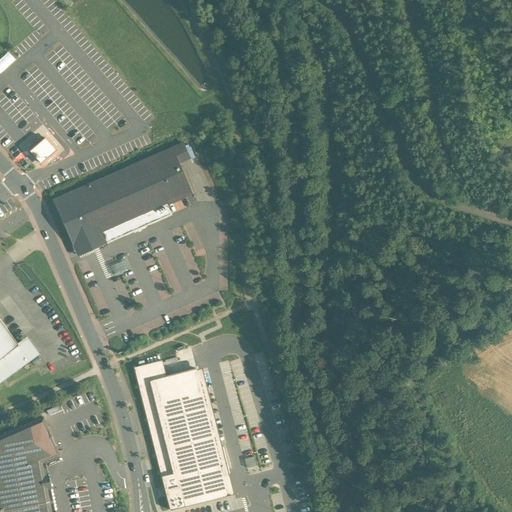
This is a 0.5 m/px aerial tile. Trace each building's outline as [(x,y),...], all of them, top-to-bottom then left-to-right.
[(39,144),(29,152),(40,164),(52,154),(53,154),(55,152),(54,152),(55,151),(47,142),(48,141),(46,139),(46,140),(45,139),(41,142),(40,141),(38,143),(39,144)] [(129,167),(53,201),(76,253),(78,256),(86,253),(95,249),(151,224),(171,215),(166,205),(170,204),(180,199),(180,200),(181,199),(191,194),(192,194),(192,193),(187,183),(187,182),(186,182),(182,171),(182,170),(181,170),(177,159),(188,155),(183,143),(182,144),(172,148),(171,148),(172,149),(162,153),(161,153),(151,158),(151,157),(150,158),(141,162),(140,162),(140,163),(130,167),(129,167)] [(352,270),(344,274),(350,283),(357,279),(355,276),(360,274),(357,269),(353,271),(352,270)] [(337,295),(326,302),(333,314),(344,307),(337,295)] [(0,320),(0,358),(18,345),(0,320)] [(18,345),(0,358),(0,380),(37,354),(30,345),(22,351),(18,345)] [(134,368),(170,511),(185,507),(183,501),(226,490),(223,477),(231,475),(224,447),(216,449),(196,370),(166,377),(162,361),(134,368)] [(15,430),(4,435),(3,435),(0,436),(0,511),(50,511),(41,463),(42,463),(43,463),(43,462),(54,457),(56,451),(57,451),(55,446),(55,445),(51,437),(51,436),(47,428),(47,427),(43,418),(43,417),(42,418),(29,424),(29,423),(29,424),(16,429),(15,430)]
